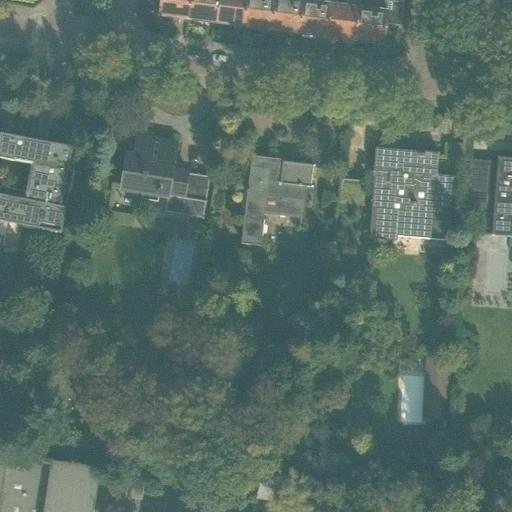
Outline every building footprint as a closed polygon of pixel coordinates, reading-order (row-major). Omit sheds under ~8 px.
[(160,0),(159,16),(188,20),(190,0),(160,0)] [(190,0),(188,20),(215,23),(218,0),(190,0)] [(218,0),(215,23),(243,27),(246,0),(218,0)] [(270,30),(274,0),(246,0),(243,27),(270,30)] [(274,0),(270,30),(299,34),(303,0),(274,0)] [(303,0),(299,34),(327,37),(331,5),(331,0),(303,0)] [(355,41),(382,44),(385,27),(399,29),(402,3),(381,0),(359,0),(359,8),(355,41)] [(327,37),(355,41),(359,8),(331,5),(327,37)] [(0,221),(61,233),(77,147),(0,132),(0,221)] [(124,175),(121,189),(141,193),(140,200),(155,202),(156,195),(168,197),(182,199),(191,201),(188,218),(202,221),(210,177),(186,174),(170,171),(175,145),(138,139),(135,157),(127,155),(124,175)] [(369,233),(368,239),(397,241),(398,228),(448,232),(450,218),(451,198),(453,177),(436,176),(433,175),(435,156),(377,151),(375,173),(374,172),(372,192),(369,233)] [(511,159),(498,158),(491,236),(509,237),(511,232),(511,159)] [(250,159),(248,179),(240,244),(261,247),(264,219),(263,219),(264,213),(301,218),(305,187),(310,187),(313,165),(282,162),(281,163),(250,159)] [(341,179),(339,204),(363,206),(365,181),(341,179)] [(446,364),(424,364),(422,422),(445,423),(446,364)] [(155,511),(0,488),(0,511),(155,511)]
